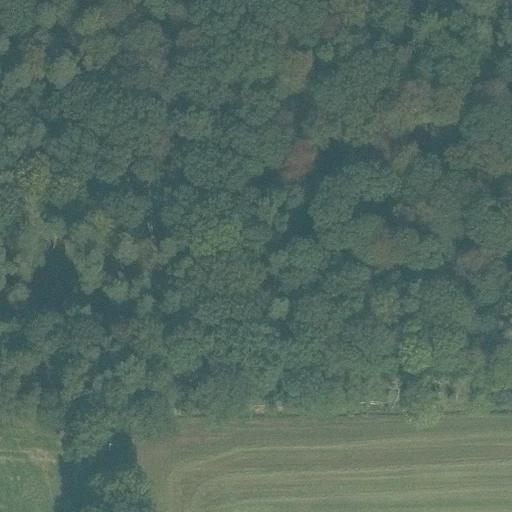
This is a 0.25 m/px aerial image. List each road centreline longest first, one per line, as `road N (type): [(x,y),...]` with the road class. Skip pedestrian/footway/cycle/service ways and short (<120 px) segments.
road 1 (track): [(511,385),(153,387),(0,367)]
road 2 (track): [(511,262),(282,0)]
